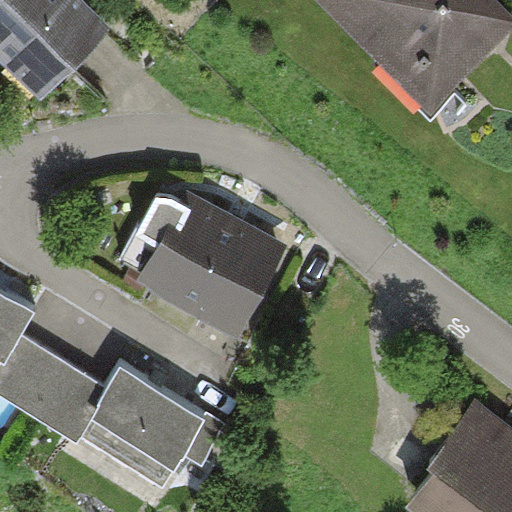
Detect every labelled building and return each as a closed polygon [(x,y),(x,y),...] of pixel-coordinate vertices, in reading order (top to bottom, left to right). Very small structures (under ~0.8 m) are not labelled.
[(65,0),(0,0),(0,83),(18,101),(91,25),(65,0)] [(477,0),(300,0),(412,117),(505,29),(477,0)] [(152,184),(106,270),(243,342),(289,255),(152,184)] [(41,308),(0,282),(0,389),(34,411),(66,359),(25,333),(41,308)] [(165,486),(210,415),(123,360),(107,385),(66,359),(34,411),(75,437),(78,431),(165,486)] [(511,511),(511,447),(465,407),(383,503),(393,511),(511,511)]
